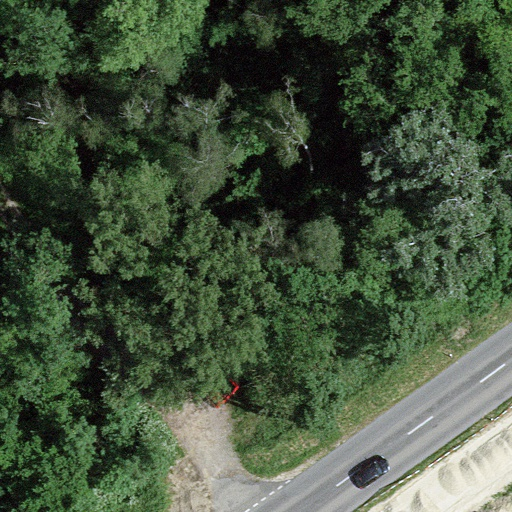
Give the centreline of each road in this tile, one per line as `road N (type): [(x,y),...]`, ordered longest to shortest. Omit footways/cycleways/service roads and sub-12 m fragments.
road 1 (track): [(238,511),(174,413),(0,186)]
road 2 (secondary): [(511,358),(301,511)]
